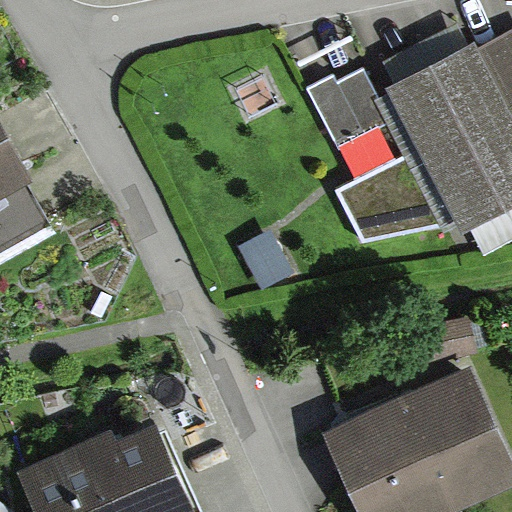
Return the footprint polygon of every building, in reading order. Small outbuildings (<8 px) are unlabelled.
[(480,33),(396,77),(474,227),(511,207),(511,36),(489,49),(480,33)] [(359,64),(309,92),(359,179),(335,192),(363,241),(454,231),(359,64)] [(0,102),(0,184),(35,166),(0,102)] [(269,234),(247,249),(268,281),(291,266),(269,234)] [(511,444),(479,369),(336,431),(371,511),(438,511),(511,480),(511,444)] [(203,511),(157,410),(31,467),(52,511),(203,511)]
